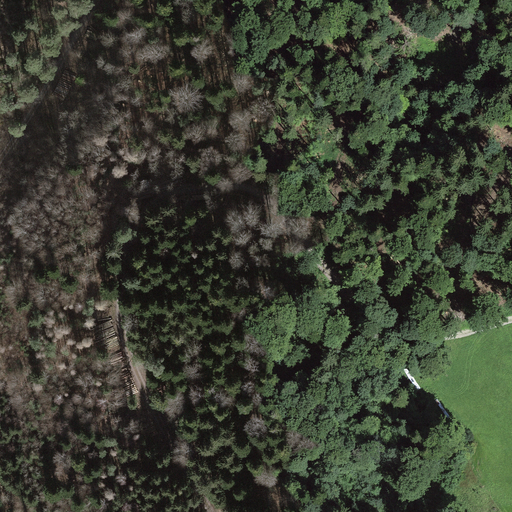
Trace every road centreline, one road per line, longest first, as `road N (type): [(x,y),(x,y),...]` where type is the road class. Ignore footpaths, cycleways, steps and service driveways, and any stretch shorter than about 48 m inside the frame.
road 1 (track): [(199,511),(121,352),(118,313),(126,268),(148,230),(182,202),(227,190),(270,205),(389,328),(455,336),(511,320)]
road 2 (track): [(0,164),(98,0)]
